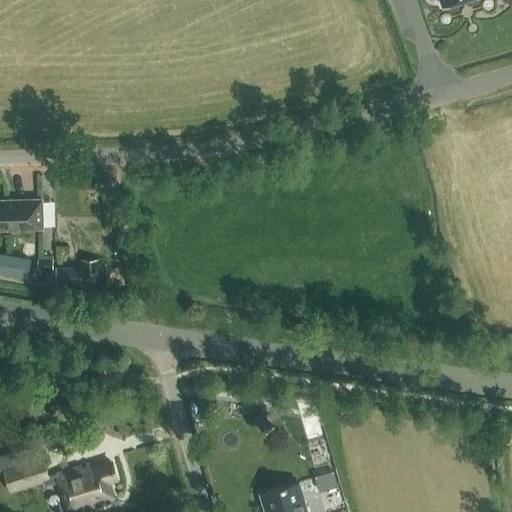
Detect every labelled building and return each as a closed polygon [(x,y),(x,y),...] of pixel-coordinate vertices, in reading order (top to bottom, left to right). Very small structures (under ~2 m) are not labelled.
[(0,200),(0,204),(0,225),(1,226),(1,230),(43,228),(42,199),(0,200)] [(0,275),(35,280),(38,263),(0,257),(0,275)] [(81,267),(56,267),(56,285),(98,286),(98,259),(82,258),(81,267)] [(110,480),(116,478),(110,461),(89,467),(88,464),(56,474),(48,476),(42,457),(13,466),(9,453),(0,455),(0,469),(3,469),(10,490),(42,480),(44,485),(58,481),(66,511),(72,511),(115,499),(110,480)] [(307,511),(298,481),(260,492),(265,511),(307,511)]
